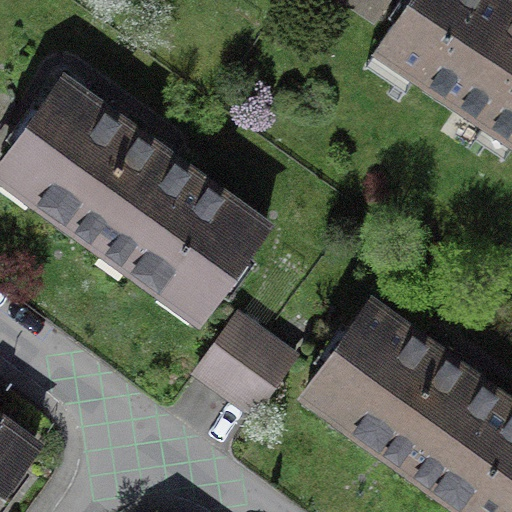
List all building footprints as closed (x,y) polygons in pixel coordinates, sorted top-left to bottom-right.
[(349,0),(374,16),(384,0),(349,0)] [(511,0),(409,0),(381,42),(421,69),(418,72),(511,135),(511,0)] [(203,310),(265,224),(164,152),(63,79),(1,164),(39,191),(36,195),(162,285),(165,282),(203,310)] [(484,511),(511,511),(511,403),(471,374),(370,301),(309,386),(348,414),(345,417),(470,507),(473,504),(484,511)] [(238,314),(198,370),(211,380),(225,390),(266,334),(238,314)] [(266,334),(225,390),(239,401),(254,411),(295,355),(266,334)] [(0,488),(34,443),(0,418),(0,488)]
